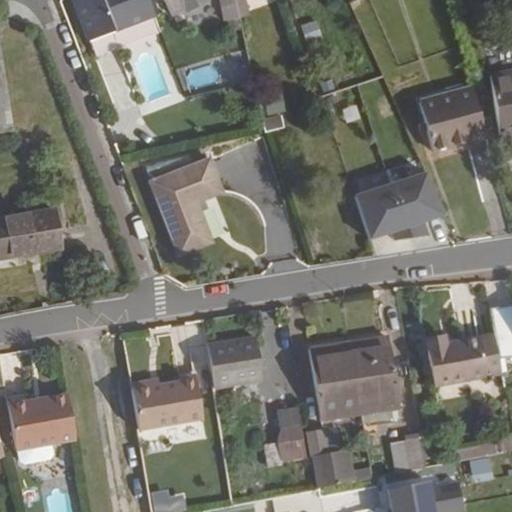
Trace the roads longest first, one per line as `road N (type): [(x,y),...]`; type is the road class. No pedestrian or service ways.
road 1 (residential): [(163,312),(511,259)]
road 2 (residential): [(163,312),(40,0)]
road 3 (residential): [(0,341),(163,312)]
